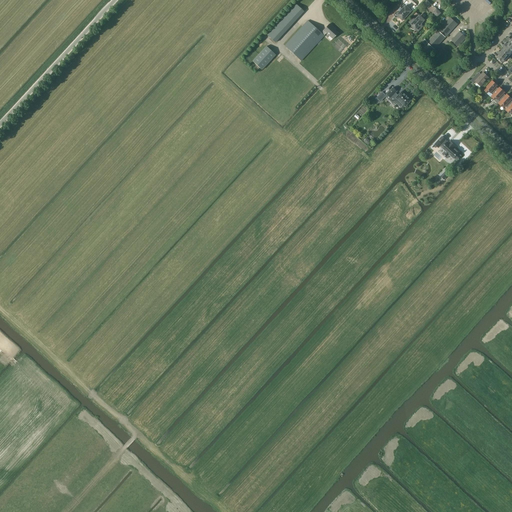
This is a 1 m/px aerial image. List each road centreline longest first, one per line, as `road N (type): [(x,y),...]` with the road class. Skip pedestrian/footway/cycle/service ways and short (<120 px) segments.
road 1 (track): [(0,308),(225,511)]
road 2 (unclassified): [(0,124),(114,0)]
road 3 (tertiary): [(445,98),(338,0)]
